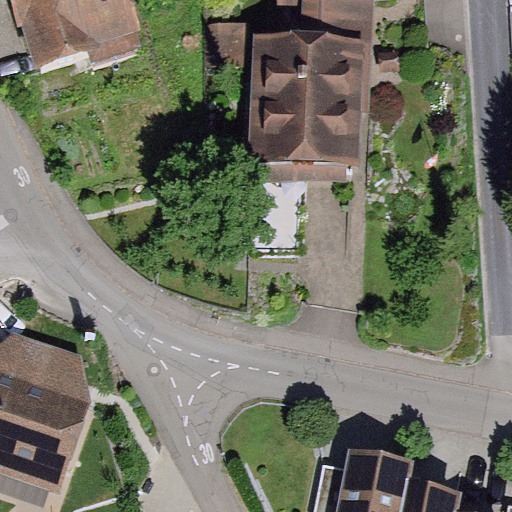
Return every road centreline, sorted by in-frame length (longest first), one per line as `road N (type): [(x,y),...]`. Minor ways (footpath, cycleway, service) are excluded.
road 1 (residential): [(508,410),(486,0)]
road 2 (residential): [(508,410),(187,354)]
road 3 (residential): [(187,354),(125,321),(48,234),(0,141)]
road 4 (residential): [(187,354),(181,429),(220,511)]
